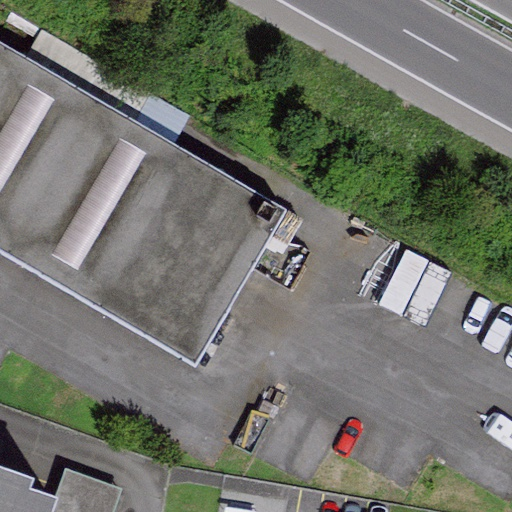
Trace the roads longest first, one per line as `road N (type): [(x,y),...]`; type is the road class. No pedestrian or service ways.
road 1 (unknown): [(0,313),(153,393),(180,399),(341,359),(373,361),(511,417)]
road 2 (trunk): [(348,0),(511,92)]
